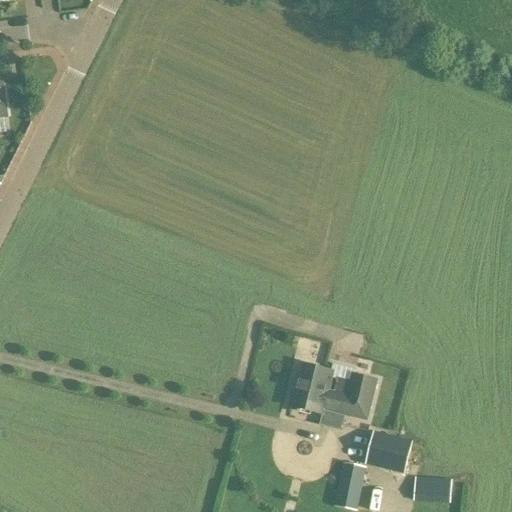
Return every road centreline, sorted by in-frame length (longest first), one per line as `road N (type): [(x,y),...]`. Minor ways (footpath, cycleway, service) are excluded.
road 1 (unknown): [(61,175),(508,360),(511,391)]
road 2 (residential): [(0,226),(98,27)]
